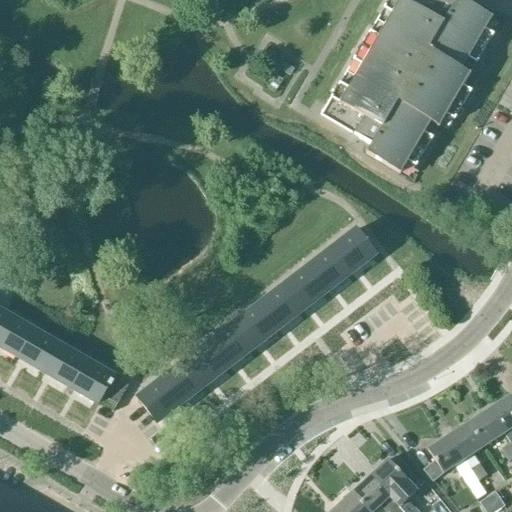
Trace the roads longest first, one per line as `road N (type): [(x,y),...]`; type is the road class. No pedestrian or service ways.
road 1 (residential): [(208,511),(309,417),(458,352),(511,286)]
road 2 (unclassified): [(148,511),(0,427)]
